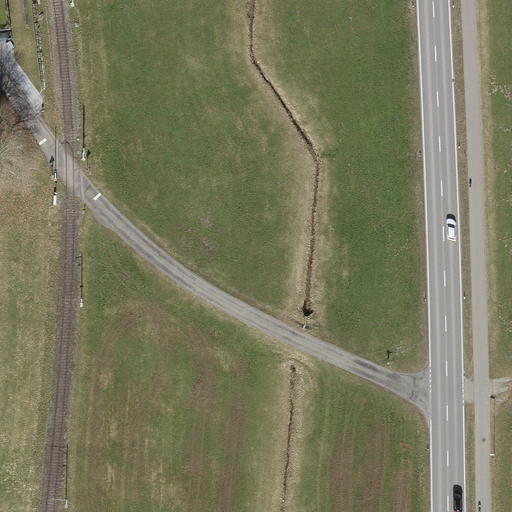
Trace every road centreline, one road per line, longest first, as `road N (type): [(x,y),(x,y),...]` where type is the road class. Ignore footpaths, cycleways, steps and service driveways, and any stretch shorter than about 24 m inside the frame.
road 1 (residential): [(447,390),(390,380),(254,318),(171,268),(70,175),(0,77)]
road 2 (secondary): [(447,390),(434,0)]
road 3 (secondary): [(449,511),(447,390)]
